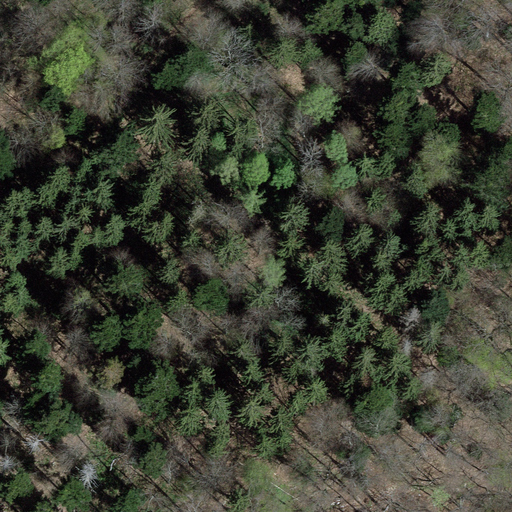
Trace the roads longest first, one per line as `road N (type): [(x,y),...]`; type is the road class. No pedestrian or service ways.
road 1 (track): [(31,511),(288,325),(511,147)]
road 2 (track): [(215,0),(97,132),(0,458)]
